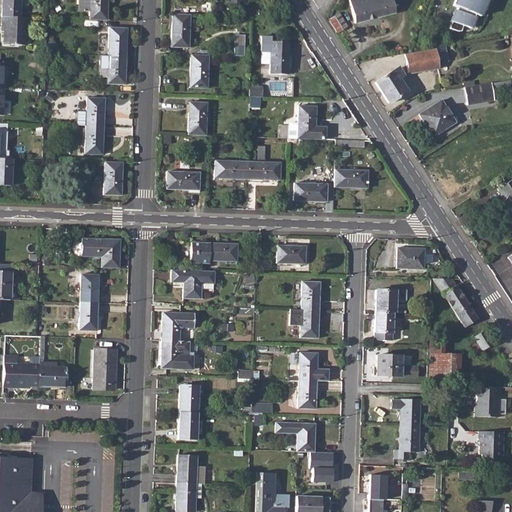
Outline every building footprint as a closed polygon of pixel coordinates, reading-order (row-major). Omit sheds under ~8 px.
[(1,0),(1,16),(19,16),(20,0),(1,0)] [(89,10),(89,19),(106,20),(106,0),(78,0),(78,10),(89,10)] [(392,0),(349,0),(355,22),(395,12),(392,0)] [(455,0),(454,5),(458,7),(455,14),(453,13),(451,20),(452,22),(449,28),(457,32),(461,31),(463,25),(475,14),(479,16),(485,0),(455,0)] [(189,14),(172,14),(171,46),(188,46),(189,14)] [(19,16),(1,16),(1,23),(4,24),(4,43),(25,44),(26,17),(19,16)] [(109,27),(108,55),(125,56),(126,28),(109,27)] [(244,56),(244,35),(234,34),(233,55),(244,56)] [(270,40),(270,74),(287,74),(288,41),(270,40)] [(444,46),(435,48),(434,49),(405,54),(408,73),(437,68),(437,63),(447,61),(444,46)] [(208,55),(190,54),(189,87),(206,88),(208,55)] [(125,56),(108,55),(99,55),(99,69),(108,70),(107,77),(107,84),(124,84),(125,56)] [(398,67),(375,81),(389,103),(407,91),(399,79),(404,76),(398,67)] [(491,82),(464,87),(467,104),(493,99),(491,82)] [(249,86),(249,96),(262,97),(262,87),(249,86)] [(86,98),(85,126),(102,127),(103,98),(86,98)] [(419,114),(427,127),(432,124),(438,133),(455,122),(440,100),(419,114)] [(189,102),(188,135),(205,135),(206,102),(189,102)] [(288,129),(288,138),(324,139),(325,127),(315,127),(315,106),(298,106),(297,129),(288,129)] [(102,127),(85,126),(85,154),(102,155),(102,127)] [(431,171),(450,196),(467,184),(480,174),(462,149),(431,171)] [(0,158),(0,185),(10,186),(11,159),(0,158)] [(214,178),(246,179),(247,162),(215,161),(214,178)] [(121,162),(105,162),(104,195),(120,195),(121,162)] [(247,162),(246,179),(279,180),(279,163),(247,162)] [(334,170),(333,187),(366,188),(366,171),(334,170)] [(166,172),(166,189),(198,190),(199,173),(166,172)] [(511,177),(497,187),(503,197),(503,198),(508,207),(508,208),(511,214),(511,177)] [(294,183),(293,201),(325,202),(326,184),(294,183)] [(101,256),(101,268),(118,269),(118,240),(82,239),(81,256),(101,256)] [(191,243),(190,264),(209,264),(209,261),(236,262),(236,244),(191,243)] [(277,246),(276,263),(304,264),(304,247),(277,246)] [(397,248),(396,268),(423,269),(423,249),(397,248)] [(201,271),(183,270),(171,270),(171,282),(183,283),(182,299),(200,299),(200,292),(213,293),(213,288),(213,272),(201,271)] [(0,271),(0,299),(17,300),(17,291),(10,290),(11,272),(0,271)] [(81,274),(80,302),(97,303),(98,275),(81,274)] [(451,279),(432,278),(455,313),(464,327),(476,318),(451,279)] [(301,282),(301,309),(318,310),(319,282),(301,282)] [(375,290),(375,312),(392,312),(405,313),(406,291),(375,290)] [(80,302),(79,330),(96,330),(97,303),(80,302)] [(318,310),(301,309),(300,337),(317,338),(318,310)] [(392,312),(375,312),(374,340),(391,341),(392,312)] [(162,313),(162,340),(179,341),(179,327),(193,327),(193,314),(162,313)] [(474,337),(477,342),(482,350),(492,343),(484,330),(474,337)] [(179,341),(162,340),(161,368),(192,369),(193,356),(188,356),(188,341),(179,341)] [(459,374),(461,353),(444,352),(445,342),(431,341),(429,372),(459,374)] [(94,349),(93,389),(114,390),(116,349),(94,349)] [(299,352),(298,380),(315,381),(329,381),(329,370),(316,369),(316,352),(299,352)] [(377,355),(376,375),(417,377),(418,366),(401,366),(401,355),(377,355)] [(39,365),(38,387),(64,388),(65,367),(55,367),(55,362),(39,362),(39,365)] [(24,386),(38,387),(39,365),(3,364),(2,387),(24,388),(24,386)] [(315,381),(298,380),(298,408),(315,409),(315,381)] [(179,385),(179,412),(197,412),(197,386),(179,385)] [(502,388),(477,386),(476,407),(474,407),(474,416),(498,418),(499,396),(501,396),(502,388)] [(400,409),(399,425),(418,426),(419,399),(400,399),(400,400),(390,400),(390,409),(400,409)] [(251,408),(251,414),(272,415),(272,405),(251,404),(251,408)] [(197,412),(179,412),(178,440),(196,440),(197,412)] [(297,432),(296,452),(297,452),(310,452),(314,453),(314,423),(275,422),(275,431),(297,432)] [(418,426),(399,425),(399,451),(393,451),(392,459),(407,460),(407,453),(417,453),(418,426)] [(502,432),(478,431),(478,440),(480,440),(481,441),(480,447),(479,447),(479,455),(482,455),(481,463),(497,463),(499,462),(502,460),(502,432)] [(333,453),(314,453),(310,452),(310,468),(312,468),(312,481),(332,482),(333,453)] [(177,455),(177,483),(201,484),(204,484),(204,467),(196,466),(197,456),(177,455)] [(0,511),(28,511),(29,493),(30,458),(0,457),(0,511)] [(257,473),(256,511),(282,511),(283,508),(286,508),(287,497),(273,496),(274,474),(257,473)] [(370,474),(369,499),(383,500),(387,500),(388,475),(370,474)] [(201,484),(177,483),(176,511),(195,511),(195,499),(201,499),(201,484)] [(296,497),(295,511),(328,511),(329,497),(296,497)] [(382,511),(383,500),(369,499),(368,511),(382,511)] [(478,500),(478,511),(492,511),(493,501),(478,500)]
